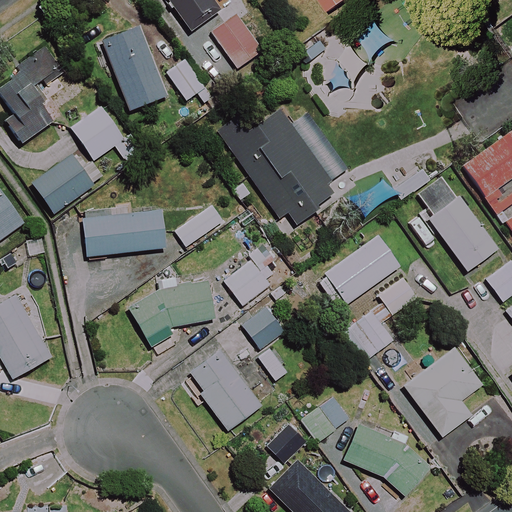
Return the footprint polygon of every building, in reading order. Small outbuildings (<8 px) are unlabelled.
[(216,13),(207,0),(166,0),(188,32),(216,13)] [(346,0),(319,0),(329,13),(346,0)] [(253,44),(234,15),(208,33),(227,62),(253,44)] [(164,98),(136,28),(97,43),(125,113),(164,98)] [(28,90),(40,81),(43,84),(60,72),(57,68),(42,47),(0,78),(0,99),(8,110),(0,116),(0,123),(17,147),(48,124),(37,109),(41,106),(28,90)] [(202,90),(183,61),(164,73),(184,102),(202,90)] [(69,130),(92,162),(111,148),(117,157),(129,148),(99,108),(69,130)] [(329,184),(343,173),(302,116),(287,126),(276,110),(245,132),(234,116),(208,134),(243,182),(248,179),(276,218),(283,213),(293,227),(316,209),(314,206),(335,192),(329,184)] [(494,216),(511,203),(511,191),(501,199),(494,190),(511,176),(511,130),(460,168),(494,216)] [(49,216),(100,179),(82,155),(72,162),(68,156),(27,186),(49,216)] [(425,183),(416,171),(391,190),(400,202),(425,183)] [(495,250),(438,177),(414,196),(426,213),(421,217),(465,273),(495,250)] [(391,196),(382,181),(356,198),(366,213),(391,196)] [(0,240),(21,225),(0,196),(0,240)] [(220,223),(210,208),(172,233),(183,248),(220,223)] [(255,226),(246,211),(206,235),(215,250),(255,226)] [(161,250),(157,213),(78,221),(81,258),(161,250)] [(511,237),(511,213),(500,222),(511,237)] [(397,267),(375,237),(316,280),(337,310),(397,267)] [(259,254),(255,249),(245,256),(250,262),(221,283),(239,307),(267,287),(263,281),(284,265),(270,246),(259,254)] [(511,293),(511,268),(507,262),(483,281),(500,303),(511,293)] [(415,300),(400,280),(376,297),(391,318),(415,300)] [(167,328),(209,321),(203,284),(157,292),(126,309),(149,349),(171,336),(167,328)] [(39,341),(12,294),(0,301),(0,362),(11,381),(56,354),(46,336),(39,341)] [(511,305),(503,313),(511,324),(511,305)] [(262,308),(216,340),(230,359),(248,346),(254,354),(281,335),(262,308)] [(391,340),(368,311),(349,326),(371,355),(391,340)] [(479,387),(451,349),(400,387),(438,439),(468,416),(458,402),(479,387)] [(201,395),(198,396),(225,432),(258,407),(218,353),(187,376),(201,395)] [(346,420),(329,398),(298,421),(314,443),(346,420)] [(302,446),(285,426),(262,445),(279,465),(302,446)] [(398,495),(426,471),(404,445),(408,436),(390,427),(385,439),(357,426),(342,460),(384,479),(398,495)] [(347,511),(294,460),(265,489),(288,511),(347,511)]
